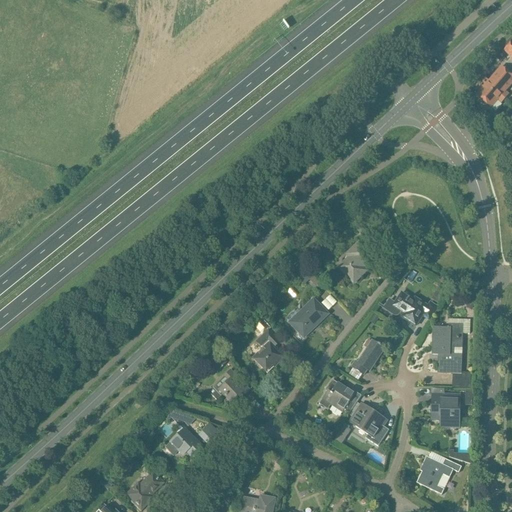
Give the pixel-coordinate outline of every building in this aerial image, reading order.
[(511,84),(511,76),(502,67),(485,86),(482,83),(477,89),(480,92),(476,96),(491,109),(498,100),(501,104),(507,98),(505,96),(507,94),(505,92),(511,84)] [(367,231),(362,225),(356,231),(362,236),(367,231)] [(378,241),(375,244),(380,249),(383,246),(378,241)] [(367,249),(360,242),(347,255),(349,258),(339,268),(354,284),(363,275),(360,272),(368,264),(367,264),(373,258),(366,250),(367,249)] [(305,268),(295,277),(301,284),(307,279),(309,281),(310,280),(317,286),(319,283),(313,277),(305,268)] [(414,301),(402,293),(395,303),(389,299),(383,309),(394,316),(395,316),(397,316),(399,316),(402,312),(404,314),(402,317),(416,326),(423,316),(430,321),(438,308),(431,303),(429,307),(415,298),(414,301)] [(327,295),(319,304),(327,311),(335,302),(327,295)] [(294,311),(286,319),(291,324),(290,325),(303,338),(313,329),(311,328),(325,314),(313,300),(303,310),(305,311),(299,316),(294,311)] [(263,350),(253,359),(261,367),(263,366),(268,372),(281,360),(272,350),(280,342),(268,331),(270,329),(261,320),(253,327),(262,337),(256,343),(263,350)] [(434,329),(433,353),(441,353),(440,373),(453,374),(453,381),(468,381),(468,374),(462,374),(463,355),(462,355),(454,355),(454,349),(463,349),(463,334),(470,334),(471,320),(459,320),(459,326),(450,326),(450,329),(434,329)] [(385,349),(372,341),(358,363),(355,362),(351,367),(364,376),(368,371),(370,372),(385,349)] [(227,362),(220,355),(211,364),(218,371),(227,362)] [(212,388),(208,392),(216,401),(221,397),(221,398),(224,395),(233,405),(249,391),(230,371),(224,376),(228,381),(219,390),(216,392),(212,388)] [(348,390),(333,380),(326,390),(327,392),(319,404),(328,409),(330,405),(342,413),(343,412),(349,416),(353,409),(362,396),(349,388),(348,390)] [(433,403),(433,406),(434,406),(433,417),(433,420),(444,421),(444,428),(460,429),(461,409),(459,409),(459,395),(445,395),(433,394),(433,396),(433,403)] [(381,416),(363,404),(350,423),(368,435),(366,439),(378,447),(389,431),(384,427),(388,421),(381,417),(381,416)] [(195,420),(188,417),(183,422),(188,427),(195,420)] [(349,429),(350,428),(345,424),(335,440),(342,444),(351,431),(349,429)] [(219,436),(208,426),(197,436),(208,447),(219,436)] [(167,447),(167,449),(172,454),(174,454),(178,451),(182,455),(186,452),(193,460),(204,450),(193,438),(192,439),(183,430),(185,429),(184,429),(170,442),(171,443),(167,447)] [(443,465),(427,458),(423,466),(425,467),(417,484),(441,496),(444,490),(450,479),(454,471),(459,473),(462,468),(446,460),(443,465)] [(164,484),(152,472),(140,484),(138,482),(124,496),(140,511),(154,498),(152,496),(164,484)] [(113,485),(105,478),(100,483),(108,490),(113,485)] [(271,511),(274,500),(260,497),(259,502),(242,499),(239,511),(271,511)]
